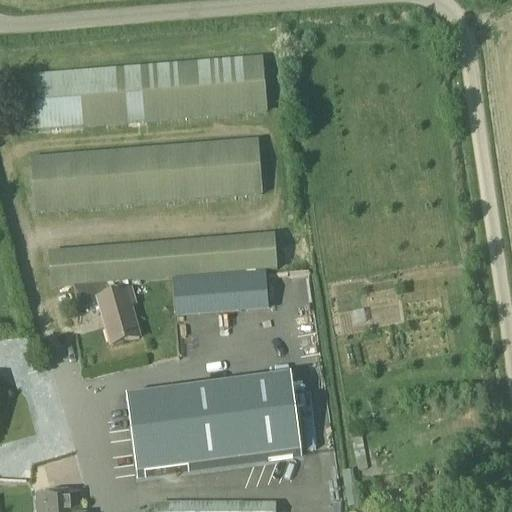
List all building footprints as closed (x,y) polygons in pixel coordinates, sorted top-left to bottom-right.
[(14,80),(19,136),(267,115),(262,60),(14,80)] [(33,162),(37,214),(265,197),(261,145),(33,162)] [(51,257),(53,289),(172,280),(264,273),(278,272),(276,240),(51,257)] [(172,280),(175,318),(267,311),(264,273),(172,280)] [(98,302),(112,348),(139,340),(130,308),(136,307),(131,292),(98,302)] [(291,380),(126,402),(137,481),(301,459),(291,380)] [(81,511),(80,495),(37,498),(37,511),(81,511)]
